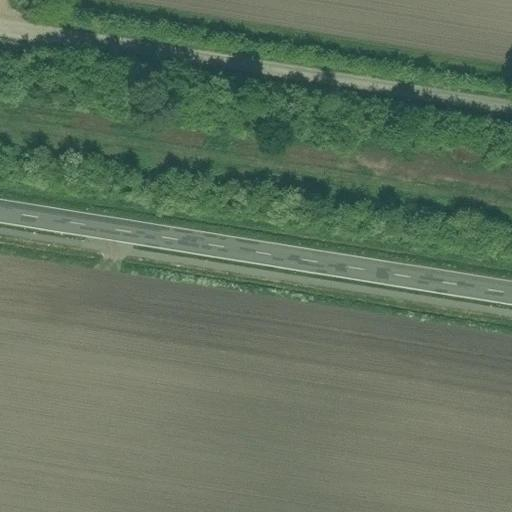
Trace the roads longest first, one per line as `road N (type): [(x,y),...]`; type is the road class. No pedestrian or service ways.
road 1 (residential): [(511,109),(0,27)]
road 2 (tertiary): [(0,211),(511,293)]
